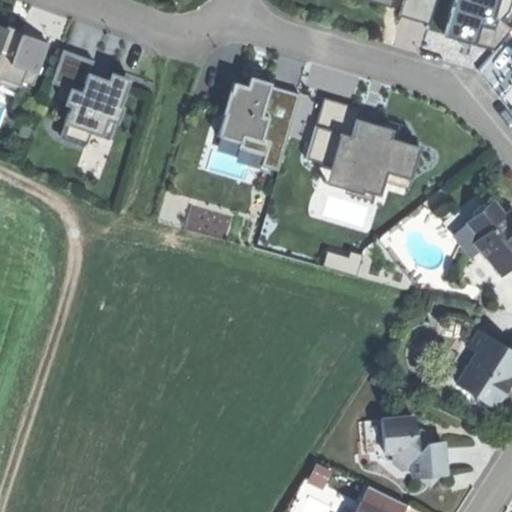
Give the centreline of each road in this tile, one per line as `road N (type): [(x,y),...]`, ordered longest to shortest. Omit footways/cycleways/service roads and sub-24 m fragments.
road 1 (track): [(0,506),(77,238),(59,195),(0,168)]
road 2 (residential): [(224,24),(423,81),(463,104),(511,153)]
road 3 (residential): [(79,0),(156,27),(192,32),(224,24)]
